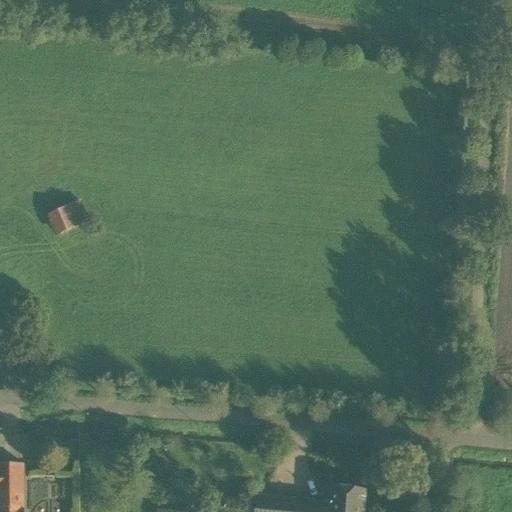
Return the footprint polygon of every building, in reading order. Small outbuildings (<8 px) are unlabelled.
[(81,200),(49,212),(57,234),(89,222),(81,200)] [(0,493),(6,494),(23,493),(23,465),(0,464),(0,493)] [(329,489),(328,506),(327,511),(361,511),(363,493),(329,489)] [(23,511),(23,493),(6,494),(6,511),(0,510),(0,511),(23,511)] [(282,511),(283,502),(261,500),(259,511),(282,511)] [(327,511),(328,506),(283,502),(282,511),(327,511)]
